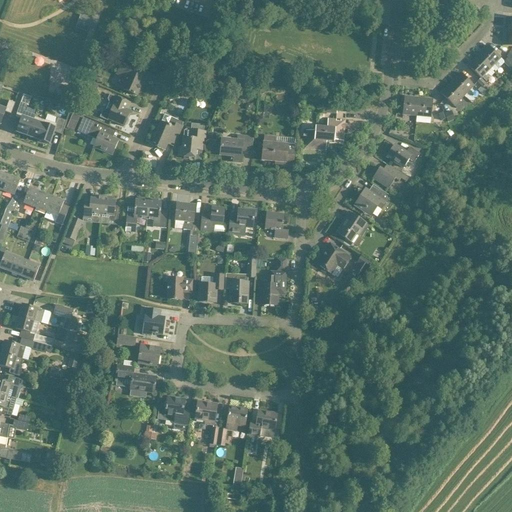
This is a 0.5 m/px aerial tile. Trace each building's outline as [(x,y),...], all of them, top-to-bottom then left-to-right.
[(326,0),(324,6),(331,8),(334,0),(326,0)] [(218,3),(213,19),(217,20),(223,5),(218,3)] [(81,15),(76,28),(81,30),(82,26),(88,28),(92,18),(81,15)] [(479,57),(491,68),(501,58),(488,45),(483,51),(484,52),(479,57)] [(479,57),(478,56),(472,62),(473,63),(469,67),(480,78),(477,82),(482,86),(484,89),(487,85),(481,79),(491,68),(479,57)] [(511,60),(509,57),(503,62),(511,70),(511,60)] [(144,79),(136,75),(132,74),(135,67),(122,61),(116,74),(125,78),(121,89),(137,96),(144,79)] [(84,63),(82,70),(87,73),(90,66),(84,63)] [(452,84),(465,96),(475,86),(462,73),(456,78),(457,79),(452,84)] [(98,85),(90,82),(88,90),(95,93),(98,85)] [(174,82),(172,89),(178,91),(181,85),(174,82)] [(219,83),(216,89),(222,91),(224,85),(219,83)] [(455,106),(465,96),(452,84),(452,83),(447,88),(448,89),(443,94),(455,106)] [(188,88),(186,95),(192,97),(195,91),(188,88)] [(16,116),(15,117),(21,119),(17,132),(28,136),(35,115),(25,111),(26,106),(28,106),(31,97),(23,94),(23,96),(20,103),(16,116)] [(124,127),(128,116),(125,115),(130,103),(110,95),(108,99),(109,102),(112,104),(109,111),(106,110),(102,111),(100,116),(124,127)] [(404,97),(402,115),(416,116),(418,98),(404,97)] [(418,98),(416,116),(431,118),(433,100),(418,98)] [(6,110),(0,107),(0,124),(5,112),(11,114),(15,103),(9,101),(6,110)] [(337,114),(338,105),(323,104),(322,113),(337,114)] [(451,111),(445,114),(448,122),(455,120),(451,111)] [(72,113),(69,120),(77,123),(80,116),(75,114),(72,113)] [(35,115),(28,136),(38,140),(45,120),(45,121),(35,117),(35,115)] [(170,119),(171,118),(164,115),(161,121),(162,122),(162,123),(161,123),(152,143),(158,145),(157,147),(165,151),(170,138),(176,141),(184,123),(177,120),(177,122),(170,119)] [(45,120),(38,140),(49,144),(54,131),(62,134),(66,121),(58,118),(56,124),(45,120)] [(84,118),(78,132),(90,137),(97,140),(94,147),(112,155),(117,141),(110,138),(106,136),(109,129),(95,123),(84,118)] [(327,128),(326,142),(334,142),(334,140),(343,141),(344,129),(347,129),(347,134),(348,133),(349,133),(350,133),(351,133),(352,132),(353,131),(354,131),(355,130),(359,130),(359,126),(358,125),(358,124),(359,122),(348,121),(347,125),(344,125),(345,121),(327,119),(326,128),(327,128)] [(305,130),(304,149),(325,151),(326,142),(327,128),(326,128),(315,127),(315,131),(305,130)] [(205,132),(190,131),(185,130),(184,131),(182,148),(179,147),(178,157),(195,158),(195,150),(202,151),(203,139),(204,139),(205,132)] [(221,139),(219,156),(233,157),(233,162),(241,163),(242,151),(251,152),(253,138),(238,136),(237,141),(230,140),(230,139),(222,138),(222,139),(221,139)] [(263,143),(261,161),(275,162),(275,166),(286,167),(287,159),(294,159),(294,151),(295,140),(275,138),(264,137),(264,143),(263,143)] [(419,154),(418,153),(409,147),(406,153),(394,145),(386,157),(403,168),(409,160),(414,163),(419,154)] [(372,178),(381,184),(388,189),(395,179),(399,182),(400,179),(406,182),(408,179),(386,165),(383,171),(379,168),(372,178)] [(0,189),(3,191),(8,176),(0,173),(0,189)] [(8,176),(3,191),(14,195),(20,181),(8,176)] [(23,203),(35,208),(41,193),(29,189),(23,203)] [(360,197),(354,206),(362,212),(364,212),(365,210),(372,214),(372,215),(376,217),(381,211),(380,210),(381,210),(389,196),(383,192),(379,198),(371,193),(370,195),(365,192),(361,197),(360,197)] [(41,193),(35,208),(46,212),(52,197),(41,193)] [(91,214),(102,215),(103,197),(94,196),(94,199),(90,199),(90,204),(84,203),(83,218),(91,219),(91,214)] [(57,200),(52,197),(46,212),(57,217),(55,222),(62,225),(69,208),(62,206),(64,202),(62,201),(63,200),(58,198),(57,200)] [(103,197),(102,215),(109,216),(109,218),(112,221),(118,222),(119,206),(115,206),(115,201),(112,201),(112,198),(103,197)] [(125,229),(125,232),(132,233),(136,230),(137,221),(139,222),(140,219),(146,219),(148,201),(145,201),(145,199),(139,198),(138,200),(135,200),(135,204),(134,211),(128,210),(128,208),(129,208),(127,207),(125,224),(125,228),(125,229)] [(148,201),(146,219),(153,220),(153,227),(165,228),(167,211),(166,211),(166,212),(167,212),(166,214),(160,214),(161,202),(158,202),(158,200),(152,200),(152,202),(148,201)] [(175,221),(184,222),(183,230),(192,231),(192,223),(193,223),(194,206),(176,204),(175,221)] [(202,212),(200,231),(214,233),(214,232),(225,233),(226,231),(226,225),(225,223),(223,223),(224,209),(215,208),(216,207),(209,206),(208,213),(208,215),(202,214),(202,212)] [(0,224),(0,225),(2,226),(8,228),(9,223),(14,211),(6,208),(0,224)] [(244,209),(243,211),(238,210),(237,218),(229,217),(228,234),(245,236),(245,228),(252,229),(253,219),(255,219),(256,210),(244,209)] [(274,238),(287,240),(288,231),(282,231),(284,215),(266,213),(264,230),(274,231),(274,238)] [(366,224),(359,219),(351,214),(344,224),(343,224),(336,233),(344,239),(350,243),(356,235),(358,236),(366,224)] [(75,241),(82,222),(73,218),(65,238),(75,241)] [(196,255),(197,237),(189,236),(188,254),(196,255)] [(40,247),(42,241),(36,239),(34,245),(40,247)] [(319,269),(325,273),(326,271),(331,274),(336,266),(342,270),(350,258),(344,254),(345,253),(330,243),(316,264),(320,267),(319,269)] [(142,254),(143,246),(131,245),(131,253),(142,254)] [(92,246),(86,246),(85,255),(94,256),(95,248),(92,248),(92,246)] [(0,264),(0,268),(11,273),(16,258),(5,253),(0,264)] [(360,256),(356,263),(359,265),(354,273),(361,277),(366,270),(368,271),(373,265),(360,256)] [(16,258),(11,273),(22,277),(27,262),(16,258)] [(248,258),(247,277),(254,277),(255,258),(248,258)] [(286,260),(277,260),(276,271),(285,271),(286,260)] [(27,262),(22,277),(33,281),(39,267),(27,262)] [(259,295),(261,295),(261,305),(277,306),(278,290),(284,290),(285,274),(271,273),(270,285),(260,284),(259,295)] [(216,290),(224,290),(225,276),(213,275),(213,285),(199,284),(198,302),(215,303),(216,290)] [(182,292),(192,293),(192,281),(182,280),(182,279),(168,278),(167,299),(182,300),(182,292)] [(230,281),(229,303),(247,304),(248,282),(230,281)] [(33,321),(39,323),(43,310),(22,304),(19,317),(33,321)] [(87,304),(85,312),(93,314),(95,306),(87,304)] [(60,322),(58,322),(57,328),(58,328),(68,331),(72,317),(73,311),(56,306),(53,314),(62,316),(60,322)] [(138,315),(135,332),(142,333),(142,334),(151,335),(152,333),(162,335),(164,318),(159,317),(160,311),(146,309),(145,315),(145,316),(138,315)] [(39,323),(33,321),(19,317),(15,329),(25,332),(36,335),(39,323)] [(72,317),(68,331),(76,333),(79,319),(72,317)] [(58,328),(55,338),(73,343),(76,333),(68,331),(58,328)] [(118,335),(116,344),(134,346),(136,337),(123,335),(119,335),(118,335)] [(5,341),(1,354),(20,359),(22,360),(25,347),(19,346),(19,345),(5,341)] [(46,353),(46,352),(51,353),(53,347),(33,342),(31,349),(46,353)] [(138,364),(157,366),(160,348),(140,346),(138,364)] [(18,364),(20,359),(1,354),(0,357),(0,366),(10,370),(9,374),(17,376),(20,367),(18,364)] [(130,390),(131,390),(130,397),(146,399),(146,392),(154,393),(156,378),(132,375),(133,368),(117,365),(116,372),(115,378),(131,380),(130,390)] [(64,371),(52,367),(50,374),(62,377),(64,371)] [(20,380),(18,387),(20,387),(25,389),(27,382),(20,380)] [(0,381),(0,394),(7,396),(16,399),(20,387),(18,387),(0,381)] [(64,401),(69,402),(71,394),(63,392),(62,397),(64,401)] [(18,399),(16,399),(7,396),(0,394),(0,407),(3,408),(2,412),(12,415),(16,399),(18,399)] [(159,410),(157,420),(173,422),(172,429),(185,431),(186,425),(187,425),(189,414),(183,413),(184,402),(178,401),(178,399),(167,398),(166,409),(161,408),(159,410)] [(214,424),(216,405),(198,402),(195,419),(205,420),(205,423),(214,424)] [(227,423),(226,428),(232,428),(233,424),(237,425),(245,426),(247,410),(229,407),(227,423)] [(250,423),(248,435),(273,439),(277,414),(258,411),(256,424),(250,423)] [(58,412),(56,419),(62,421),(64,414),(58,412)] [(14,420),(12,428),(27,431),(29,424),(14,420)] [(0,437),(6,439),(8,429),(6,429),(7,425),(0,423),(0,437)] [(144,438),(151,439),(152,432),(152,426),(147,425),(146,431),(145,431),(144,438)] [(209,444),(216,445),(219,428),(212,427),(209,444)] [(219,428),(216,445),(224,446),(227,430),(219,428)] [(247,444),(246,452),(254,453),(256,446),(247,444)] [(6,459),(21,462),(29,463),(30,461),(30,456),(30,455),(22,454),(8,451),(6,459)] [(233,477),(232,486),(240,487),(241,479),(233,477)]
